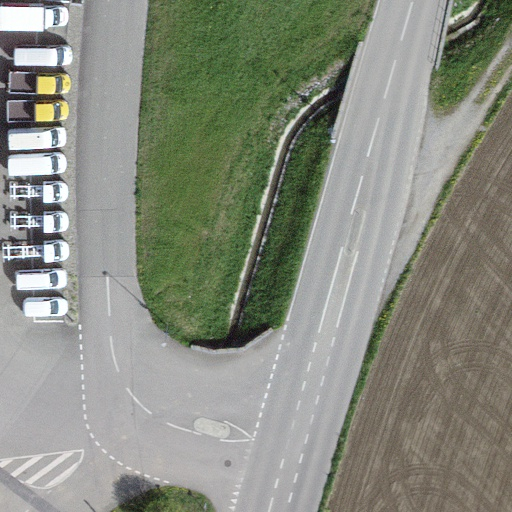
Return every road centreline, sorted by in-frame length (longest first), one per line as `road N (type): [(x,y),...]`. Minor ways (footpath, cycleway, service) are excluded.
road 1 (tertiary): [(411,0),(294,443)]
road 2 (unclassified): [(147,421),(130,394),(101,277),(123,0)]
road 3 (track): [(511,53),(435,162),(351,234)]
road 4 (unclassified): [(294,443),(147,421)]
road 5 (unclassified): [(44,511),(147,421)]
